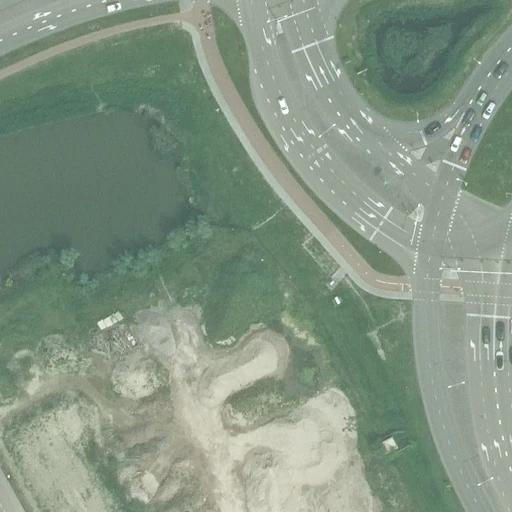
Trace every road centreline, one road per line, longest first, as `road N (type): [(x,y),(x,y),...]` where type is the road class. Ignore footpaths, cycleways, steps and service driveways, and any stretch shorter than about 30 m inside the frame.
road 1 (tertiary): [(257,0),(269,72),(295,136),(363,208),(429,247)]
road 2 (primary): [(429,247),(431,380),(449,448),(482,511)]
road 3 (primary): [(511,470),(498,363),(511,258)]
road 4 (tertiary): [(368,135),(323,74),(302,0)]
road 5 (primary): [(478,103),(420,137),(368,135)]
